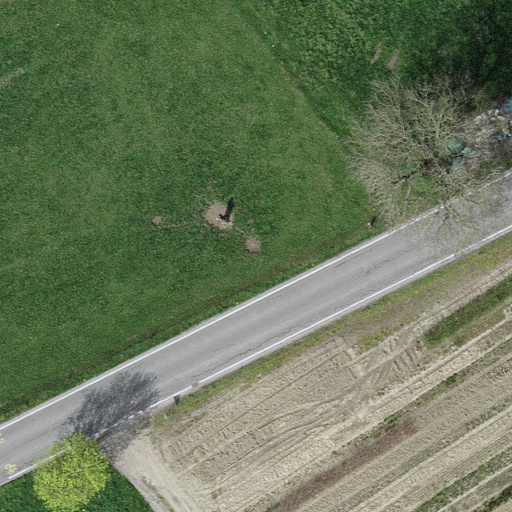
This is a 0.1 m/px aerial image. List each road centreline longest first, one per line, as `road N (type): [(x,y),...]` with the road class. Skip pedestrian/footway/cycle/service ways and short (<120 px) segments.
road 1 (tertiary): [(511,201),(0,460)]
road 2 (track): [(250,0),(437,238)]
road 3 (track): [(178,511),(98,409)]
